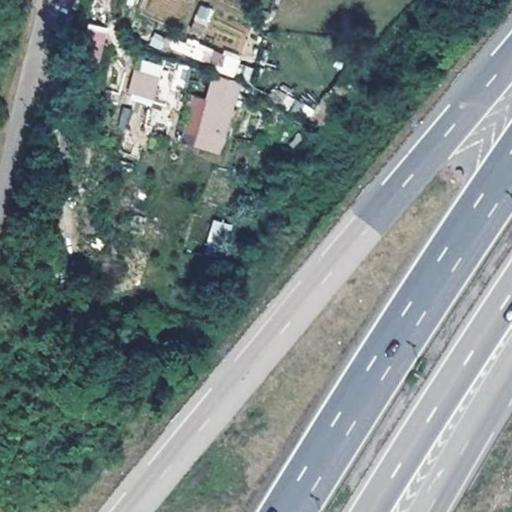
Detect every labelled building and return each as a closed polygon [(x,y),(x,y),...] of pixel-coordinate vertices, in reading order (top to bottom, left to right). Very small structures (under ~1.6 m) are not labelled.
[(206,31),(212,8),(198,5),(193,28),(206,31)] [(81,57),(98,61),(107,31),(89,27),(81,57)] [(154,31),(149,46),(236,72),(240,58),(154,31)] [(155,100),(162,64),(136,59),(129,95),(155,100)] [(190,95),(183,146),(227,152),(237,82),(209,78),(206,98),(190,95)]
